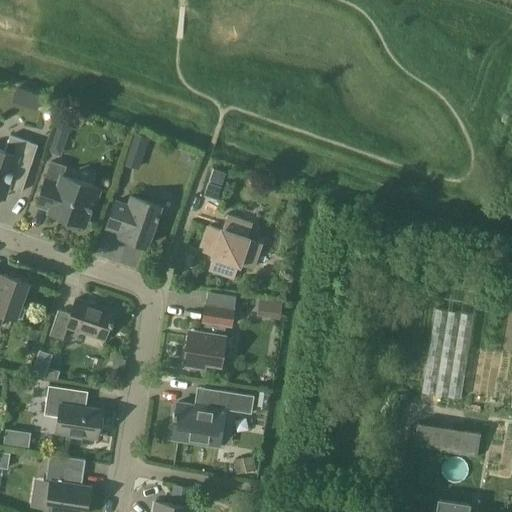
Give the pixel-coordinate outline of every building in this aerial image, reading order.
[(56,122),(48,150),(61,154),(69,126),(56,122)] [(131,131),(124,163),(140,167),(148,135),(131,131)] [(11,134),(5,151),(0,148),(0,195),(5,197),(9,187),(22,191),(38,144),(11,134)] [(79,224),(80,222),(86,224),(98,186),(63,174),(66,166),(51,161),(37,204),(50,208),(49,212),(66,218),(65,219),(65,220),(65,222),(66,223),(67,224),(68,225),(69,226),(70,227),(72,227),(73,227),(75,227),(76,227),(77,226),(78,225),(79,224)] [(226,171),(213,167),(204,194),(217,198),(226,171)] [(147,245),(161,205),(132,196),(129,205),(116,201),(107,226),(130,233),(128,239),(147,245)] [(229,212),(223,228),(211,223),(202,248),(214,253),(210,265),(235,274),(239,262),(251,266),(261,241),(248,237),(254,221),(229,212)] [(480,278),(441,272),(423,391),(462,397),(480,278)] [(0,324),(4,313),(17,317),(29,282),(4,273),(0,285),(0,324)] [(68,326),(105,338),(114,311),(77,298),(72,313),(58,308),(49,335),(63,339),(68,326)] [(278,315),(280,301),(259,298),(257,312),(278,315)] [(235,307),(206,303),(203,320),(232,324),(235,307)] [(189,329),(184,363),(206,367),(207,362),(222,364),(226,334),(189,329)] [(57,431),(98,437),(102,408),(73,404),(75,388),(49,384),(45,414),(59,416),(57,431)] [(207,404),(206,406),(178,402),(176,412),(174,412),(173,416),(176,417),(172,437),(220,445),(226,408),(252,412),(255,394),(219,389),(217,406),(207,404)] [(478,455),(482,431),(419,421),(415,445),(478,455)] [(29,443),(29,429),(4,429),(4,443),(29,443)] [(0,450),(0,465),(7,466),(9,452),(0,450)] [(33,506),(69,511),(86,511),(91,486),(62,482),(65,466),(49,463),(46,479),(37,478),(33,506)] [(437,511),(469,511),(471,503),(440,498),(437,511)] [(156,500),(153,511),(192,511),(193,506),(156,500)]
